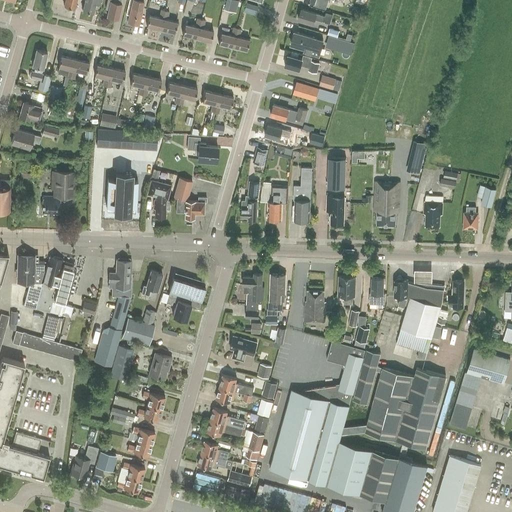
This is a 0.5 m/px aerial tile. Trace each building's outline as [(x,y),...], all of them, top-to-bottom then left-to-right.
[(75,8),(76,0),(65,0),(64,6),(75,8)] [(100,6),(101,0),(84,0),(83,10),(93,13),(95,5),(100,6)] [(118,19),(122,3),(121,3),(121,0),(107,0),(106,9),(109,9),(107,16),(118,19)] [(129,0),(126,15),(129,16),(127,21),(139,24),(142,8),(144,1),(141,0),(140,0),(129,0)] [(236,13),(239,1),(235,0),(226,0),(224,10),(236,13)] [(255,16),(258,6),(246,2),(243,12),(255,16)] [(161,29),(165,10),(161,9),(159,17),(149,15),(146,26),(161,29)] [(324,16),(317,13),(301,9),(298,19),(313,24),(315,19),(330,24),(333,14),(326,12),(324,16)] [(165,10),(161,29),(175,32),(177,22),(167,19),(169,11),(165,10)] [(197,38),(201,19),(197,18),(195,26),(185,24),(182,34),(197,38)] [(201,19),(197,38),(211,41),(213,30),(203,28),(205,20),(201,19)] [(233,46),(237,28),(233,27),(231,35),(221,32),(218,43),(233,46)] [(237,28),(233,46),(247,50),(249,39),(239,37),(241,29),(237,28)] [(337,37),(339,31),(329,28),(327,34),(337,37)] [(319,57),(324,41),(310,37),(310,36),(295,32),(291,44),(304,48),(303,52),(319,57)] [(339,49),(341,39),(329,36),(326,45),(339,49)] [(42,68),(43,68),(47,52),(37,49),(32,66),(35,67),(34,71),(32,71),(30,71),(30,75),(31,77),(41,79),(42,73),(41,73),(42,68)] [(71,77),(75,59),(61,55),(58,66),(59,66),(58,72),(67,75),(67,76),(71,77)] [(311,61),(312,58),(303,55),(302,59),(288,55),(285,66),(299,70),(301,65),(309,68),(308,70),(317,72),(319,63),(311,61)] [(75,59),(71,77),(74,78),(76,70),(87,73),(89,62),(75,59)] [(107,86),(111,67),(97,64),(94,75),(105,77),(103,85),(107,86)] [(111,67),(107,86),(110,87),(112,79),(123,82),(125,71),(111,67)] [(143,95),(147,76),(133,73),(130,83),(141,86),(139,94),(143,95)] [(48,91),(51,76),(44,74),(43,81),(40,81),(38,89),(48,91)] [(333,89),(336,79),(322,75),(319,85),(333,89)] [(147,76),(143,95),(146,96),(148,88),(159,90),(161,80),(147,76)] [(342,81),(336,79),(333,89),(339,91),(342,81)] [(179,104),(183,85),(169,81),(166,92),(177,95),(175,103),(179,104)] [(315,100),(319,87),(297,81),(293,94),(315,100)] [(82,108),(87,85),(80,83),(75,107),(82,108)] [(62,87),(51,85),(49,98),(59,101),(62,87)] [(183,85),(179,104),(182,105),(184,97),(195,99),(197,88),(183,85)] [(215,112),(219,94),(205,90),(202,101),(213,103),(211,111),(209,111),(208,117),(206,117),(204,123),(212,124),(215,112)] [(215,112),(218,113),(220,105),(224,106),(223,111),(229,112),(230,108),(231,108),(233,97),(219,94),(215,112)] [(37,120),(41,107),(33,105),(33,104),(23,102),(19,115),(29,118),(37,120)] [(68,119),(71,108),(51,103),(48,114),(62,118),(62,117),(68,119)] [(92,106),(84,104),(82,117),(89,119),(92,106)] [(298,112),(289,109),(274,104),(270,115),(286,119),(295,122),(296,118),(304,120),(308,110),(299,107),(298,112)] [(115,128),(117,116),(102,113),(100,125),(115,128)] [(153,129),(156,117),(145,114),(142,126),(153,129)] [(215,133),(224,136),(228,126),(219,122),(215,133)] [(268,124),(265,135),(273,137),(272,141),(288,145),(292,131),(282,128),(282,129),(268,124)] [(57,137),(59,129),(44,125),(42,133),(57,137)] [(39,144),(41,136),(33,134),(34,134),(16,128),(12,143),(29,148),(31,141),(39,144)] [(122,130),(98,129),(97,146),(157,150),(157,135),(122,133),(122,130)] [(323,145),(325,135),(312,132),(310,142),(323,145)] [(216,161),(218,146),(199,145),(200,137),(188,136),(187,149),(199,150),(198,160),(216,161)] [(423,171),(431,141),(418,138),(410,167),(423,171)] [(257,146),(253,161),(263,164),(267,149),(257,146)] [(286,148),(279,146),(277,154),(284,156),(286,148)] [(345,189),(346,158),(328,157),(327,188),(345,189)] [(312,190),(312,178),(312,167),(302,167),(301,185),(294,185),(294,197),(295,197),(295,204),(293,205),(292,221),(309,222),(311,190),(312,190)] [(459,182),(461,174),(458,173),(444,170),(443,178),(441,178),(440,185),(455,188),(456,182),(459,182)] [(73,197),(74,172),(53,171),(52,189),(54,189),(54,196),(43,195),(42,212),(60,213),(60,196),(73,197)] [(107,205),(114,206),(114,212),(130,213),(130,205),(136,206),(137,206),(138,180),(137,180),(132,180),(132,173),(116,173),(116,179),(108,179),(106,205),(107,205)] [(198,201),(187,200),(192,181),(179,177),(174,197),(176,198),(176,212),(185,212),(185,216),(194,216),(194,213),(204,213),(204,201),(207,201),(207,197),(198,197),(198,201)] [(0,183),(0,182),(0,209),(9,210),(10,195),(10,179),(1,179),(0,180),(0,183)] [(167,200),(171,185),(151,180),(147,194),(155,196),(154,200),(154,209),(155,209),(155,217),(165,217),(165,209),(170,209),(170,200),(167,200)] [(258,196),(259,182),(250,181),(249,195),(246,195),(246,200),(242,200),(242,208),(241,217),(248,217),(248,220),(257,220),(258,200),(256,200),(257,196),(258,196)] [(399,212),(400,182),(375,181),(374,206),(377,206),(377,224),(395,225),(396,212),(399,212)] [(288,203),(289,185),(271,184),(270,201),(268,201),(267,219),(281,219),(282,202),(288,203)] [(491,207),(496,190),(480,185),(477,196),(482,198),(481,203),(491,207)] [(344,223),(344,206),(344,196),(326,195),(326,212),(331,212),(331,216),(330,216),(330,220),(331,220),(331,222),(344,223)] [(442,215),(443,196),(426,195),(425,201),(424,201),(424,214),(426,214),(425,226),(440,226),(440,214),(442,215)] [(476,213),(476,206),(468,206),(469,204),(467,204),(466,212),(465,212),(464,227),(478,228),(478,213),(476,213)] [(0,283),(8,254),(0,253),(0,283)] [(18,261),(17,282),(30,282),(24,305),(35,308),(42,282),(40,282),(44,271),(44,261),(35,261),(35,257),(33,255),(18,254),(18,261)] [(52,301),(60,303),(60,301),(65,302),(73,269),(61,266),(63,260),(50,256),(36,308),(49,311),(52,301)] [(131,273),(132,260),(116,259),(116,272),(109,272),(108,287),(112,288),(111,295),(118,296),(110,326),(103,329),(94,360),(111,365),(121,330),(131,296),(132,273),(131,273)] [(143,285),(141,293),(150,295),(149,298),(154,300),(157,290),(162,273),(151,270),(146,286),(143,285)] [(432,272),(415,271),(414,284),(427,287),(430,285),(432,284),(432,272)] [(262,287),(263,274),(254,273),(253,277),(244,276),(243,285),(244,285),(244,292),(248,292),(246,310),(246,317),(258,318),(259,311),(258,311),(258,299),(264,299),(264,287),(262,287)] [(283,301),(285,301),(286,274),(271,274),(270,300),(269,300),(268,308),(267,308),(267,315),(266,315),(266,323),(277,323),(278,310),(283,310),(283,301)] [(355,295),(356,276),(339,276),(338,294),(344,295),(344,303),(353,303),(353,295),(355,295)] [(199,306),(205,286),(173,277),(169,290),(170,290),(166,303),(172,304),(173,301),(177,302),(173,316),(186,320),(191,304),(199,306)] [(371,293),(369,293),(368,304),(384,304),(385,293),(383,293),(384,278),(372,277),(371,293)] [(395,280),(394,296),(401,296),(399,303),(405,305),(408,306),(396,343),(419,350),(427,353),(441,306),(443,301),(444,286),(430,285),(427,287),(408,282),(408,281),(402,281),(400,279),(397,279),(396,280),(395,280)] [(463,289),(464,281),(454,280),(454,288),(453,288),(452,295),(449,295),(449,306),(464,307),(464,289),(463,289)] [(324,302),(324,290),(307,289),(307,301),(305,301),(305,306),(304,306),(304,321),(325,322),(326,302),(324,302)] [(60,303),(52,301),(50,311),(71,317),(74,307),(60,303)] [(93,314),(96,304),(85,301),(82,311),(93,314)] [(152,325),(156,312),(146,309),(142,322),(127,318),(122,337),(149,345),(155,325),(152,325)] [(356,326),(359,311),(351,310),(348,325),(356,326)] [(0,347),(9,316),(1,313),(0,316),(0,347)] [(60,317),(48,314),(44,331),(55,334),(60,317)] [(66,335),(71,318),(66,316),(61,334),(66,335)] [(252,323),(252,334),(261,334),(261,324),(252,323)] [(369,328),(359,326),(354,344),(364,346),(369,328)] [(278,327),(275,342),(283,344),(286,328),(278,327)] [(19,344),(22,332),(16,330),(12,342),(19,344)] [(25,346),(28,334),(22,332),(19,344),(25,346)] [(31,347),(34,335),(28,334),(25,346),(31,347)] [(37,349),(40,337),(34,335),(31,347),(37,349)] [(230,348),(234,350),(232,358),(244,361),(247,348),(255,351),(257,344),(249,341),(249,340),(234,335),(230,348)] [(43,351),(46,339),(40,337),(37,349),(43,351)] [(49,353),(52,340),(46,339),(43,351),(49,353)] [(55,354),(58,342),(52,340),(49,353),(55,354)] [(332,340),(327,359),(346,365),(339,389),(353,393),(360,366),(362,367),(363,362),(362,362),(363,357),(365,349),(332,340)] [(61,356),(64,344),(58,342),(55,354),(61,356)] [(67,358),(70,346),(64,344),(61,356),(67,358)] [(132,356),(134,349),(118,345),(110,375),(125,379),(130,363),(129,363),(131,356),(132,356)] [(73,359),(76,347),(70,346),(67,358),(73,359)] [(76,347),(73,359),(78,361),(79,361),(82,349),(76,347)] [(503,382),(510,359),(475,348),(468,372),(503,382)] [(362,367),(353,400),(366,404),(376,371),(377,366),(380,353),(367,349),(363,362),(362,367)] [(169,366),(172,357),(155,352),(149,374),(164,378),(168,366),(169,366)] [(7,444),(9,438),(3,437),(24,363),(3,357),(0,366),(0,465),(43,478),(49,456),(37,453),(41,439),(16,431),(12,446),(7,444)] [(269,378),(272,366),(260,363),(257,375),(269,378)] [(367,423),(365,431),(426,447),(446,376),(417,368),(414,376),(383,367),(382,367),(377,366),(376,371),(381,372),(367,423)] [(481,376),(465,372),(450,424),(466,429),(481,376)] [(223,374),(219,386),(235,391),(244,393),(252,395),(254,389),(254,387),(246,385),(237,383),(235,382),(237,378),(223,374)] [(266,380),(262,394),(274,398),(278,384),(266,380)] [(219,386),(216,398),(230,402),(231,398),(233,399),(235,391),(219,386)] [(293,389),(271,469),(376,499),(385,501),(382,511),(413,511),(427,466),(339,440),(341,434),(365,431),(367,423),(343,426),(349,405),(353,393),(339,389),(332,391),(326,392),(324,398),(293,389)] [(147,405),(162,409),(165,397),(150,393),(144,391),(142,397),(149,399),(147,405)] [(244,393),(242,400),(250,402),(252,395),(244,393)] [(261,399),(257,413),(269,417),(273,402),(261,399)] [(158,421),(162,409),(147,405),(145,411),(139,409),(137,414),(144,416),(144,417),(158,421)] [(110,413),(133,420),(135,413),(112,407),(110,413)] [(210,419),(243,428),(245,420),(226,415),(228,411),(214,407),(210,419)] [(124,425),(126,418),(114,414),(112,421),(124,425)] [(265,432),(269,418),(259,415),(255,429),(265,432)] [(246,429),(243,428),(210,419),(207,431),(221,435),(222,431),(224,431),(241,435),(244,436),(246,429)] [(137,440),(152,444),(155,432),(140,428),(134,426),(132,432),(139,434),(137,440)] [(260,450),(264,434),(253,431),(248,447),(260,450)] [(232,443),(220,439),(218,445),(230,448),(232,443)] [(148,456),(152,444),(137,440),(135,446),(129,444),(127,450),(134,452),(148,456)] [(201,452),(227,459),(229,451),(217,448),(218,444),(205,440),(201,452)] [(106,442),(104,448),(115,451),(116,445),(106,442)] [(94,463),(98,448),(88,445),(84,458),(76,456),(71,473),(84,477),(88,462),(94,463)] [(260,452),(248,449),(246,456),(257,460),(260,452)] [(100,450),(96,466),(113,471),(117,455),(100,450)] [(232,461),(227,459),(201,452),(198,464),(212,468),(212,467),(216,468),(217,465),(225,467),(225,465),(230,467),(232,461)] [(466,511),(482,464),(451,454),(434,511),(435,511),(434,511),(466,511)] [(251,466),(257,468),(258,462),(249,460),(249,461),(240,459),(239,463),(251,466)] [(127,476),(142,480),(145,468),(130,464),(124,462),(122,468),(129,470),(127,476)] [(103,468),(96,467),(93,477),(101,479),(103,468)] [(252,476),(249,475),(230,470),(227,480),(249,486),(252,476)] [(138,492),(142,480),(127,476),(125,482),(119,480),(117,486),(124,488),(138,492)] [(287,511),(317,511),(320,501),(313,499),(312,503),(290,496),(285,511),(287,511)]
